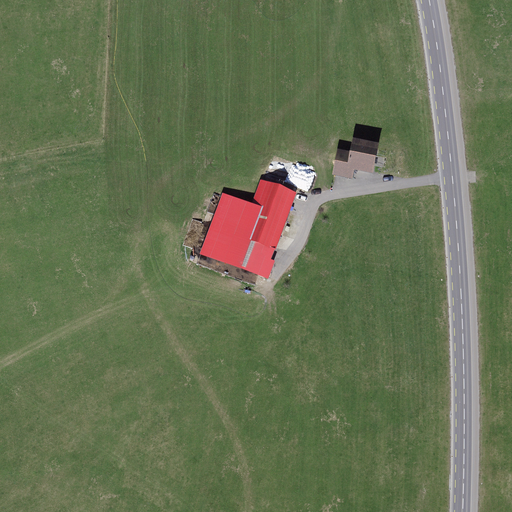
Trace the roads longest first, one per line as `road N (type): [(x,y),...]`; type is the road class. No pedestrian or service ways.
road 1 (secondary): [(460,511),(454,225),(427,0)]
road 2 (track): [(0,367),(175,265),(257,291),(283,264)]
